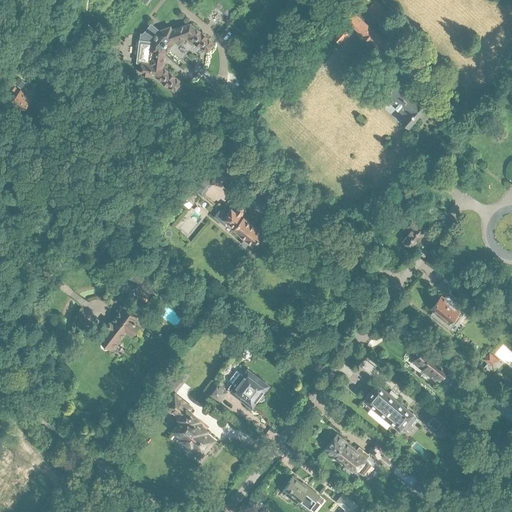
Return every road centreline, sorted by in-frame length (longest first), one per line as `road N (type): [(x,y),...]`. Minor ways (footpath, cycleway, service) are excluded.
road 1 (residential): [(225,511),(399,284),(360,243),(246,164),(242,150),(250,110),(334,15)]
road 2 (residential): [(163,511),(0,381)]
road 3 (unknown): [(242,150),(226,119),(219,41),(185,0)]
road 4 (track): [(0,89),(80,41),(110,0)]
